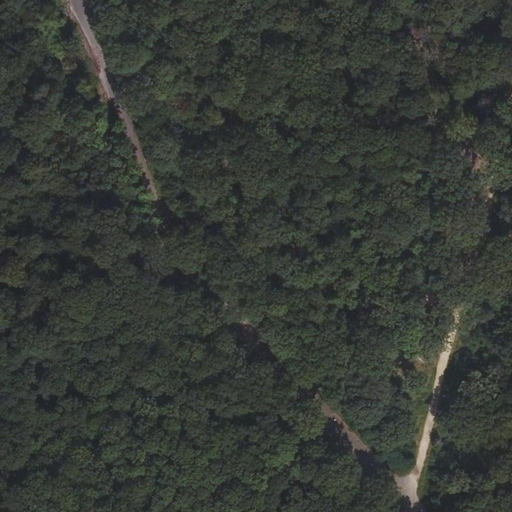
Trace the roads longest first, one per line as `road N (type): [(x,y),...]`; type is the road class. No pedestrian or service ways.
road 1 (unclassified): [(93,61),(162,224),(198,280),(424,511)]
road 2 (track): [(511,127),(405,511)]
road 3 (track): [(171,242),(81,303),(0,385)]
road 4 (track): [(93,61),(25,126),(0,164)]
